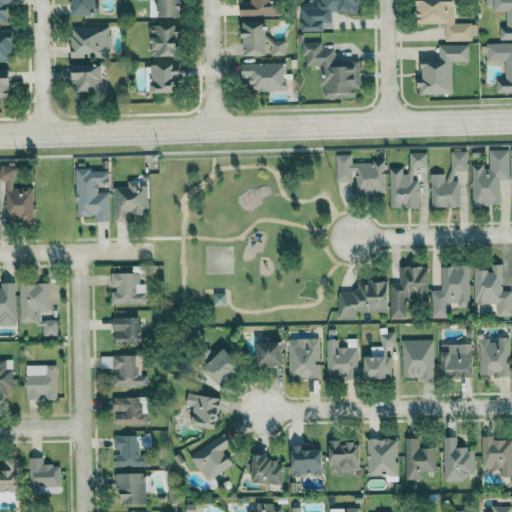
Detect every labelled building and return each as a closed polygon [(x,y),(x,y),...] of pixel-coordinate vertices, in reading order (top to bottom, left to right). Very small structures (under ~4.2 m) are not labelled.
[(0,0),(0,23),(10,23),(9,0),(0,0)] [(70,0),(71,16),(96,16),(95,0),(70,0)] [(157,0),(158,7),(150,7),(150,17),(181,17),(180,0),(157,0)] [(249,0),(250,2),(240,2),(240,16),(282,15),(281,0),(249,0)] [(302,32),(324,31),(324,23),(332,23),(331,13),(359,12),(358,0),(319,0),(320,6),(301,7),(302,32)] [(445,41),(472,41),(471,23),(454,23),(453,0),(416,0),(417,24),(445,23),(445,41)] [(511,0),(493,0),(494,12),(506,11),(507,27),(500,27),(500,40),(511,39),(511,0)] [(286,40),(266,40),(265,22),(243,22),(244,56),(268,56),(268,55),(286,55),(286,40)] [(151,57),(178,56),(177,24),(150,25),(151,57)] [(72,58),(84,58),(84,57),(110,56),(110,26),(71,27),(72,58)] [(0,61),(11,61),(11,30),(0,30),(0,61)] [(360,61),(334,62),(334,49),(322,50),(322,42),(302,43),(303,56),(306,56),(306,66),(320,66),(320,87),(324,87),(324,98),(356,98),(356,89),(361,89),(360,61)] [(511,43),(487,44),(487,61),(505,61),(506,79),(497,80),(497,93),(511,92),(511,43)] [(452,94),(452,58),(422,58),(422,78),(419,78),(419,94),(452,94)] [(242,64),(242,78),(251,77),(251,91),(286,91),(286,63),(242,64)] [(175,93),(174,77),(181,77),(180,64),(151,65),(151,93),(175,93)] [(101,65),(73,66),(74,93),(102,92),(101,65)] [(0,97),(10,97),(9,70),(0,70),(0,97)] [(471,164),(472,205),(500,204),(500,180),(510,179),(509,149),(488,149),(488,163),(471,164)] [(431,206),(459,206),(459,196),(466,196),(466,181),(463,181),(463,172),(467,172),(467,151),(449,151),(449,173),(431,173),(431,206)] [(427,152),(409,152),(410,167),(428,167),(427,152)] [(337,181),(355,181),(355,192),(385,192),(385,162),(352,162),(352,154),(337,154),(337,181)] [(33,187),(14,187),(14,165),(0,165),(0,191),(0,211),(10,211),(10,222),(33,222),(33,187)] [(390,207),(419,206),(418,180),(412,180),(412,173),(403,173),(403,167),(389,168),(390,207)] [(110,191),(99,191),(99,183),(109,183),(109,169),(76,169),(76,215),(95,215),(95,220),(110,220),(110,191)] [(113,187),(114,221),(129,220),(129,212),(148,212),(148,182),(128,182),(128,186),(113,187)] [(511,298),(511,290),(503,290),(502,263),(492,263),(492,268),(473,269),(474,303),(497,303),(497,316),(511,315),(511,298)] [(390,283),(391,317),(407,317),(406,300),(428,300),(428,265),(400,266),(401,283),(390,283)] [(431,318),(448,318),(448,305),(469,304),(469,265),(441,265),(442,289),(431,289),(431,318)] [(111,272),(111,289),(111,303),(146,303),(146,292),(139,292),(138,272),(111,272)] [(388,312),(388,281),(359,281),(359,290),(339,290),(338,318),(357,318),(357,311),(388,312)] [(19,282),(20,323),(43,323),(43,335),(57,335),(57,319),(41,319),(41,312),(49,311),(49,282),(19,282)] [(214,304),(226,304),(226,293),(214,293),(214,304)] [(113,317),(113,344),(141,343),(140,316),(113,317)] [(395,345),(395,333),(381,333),(381,346),(371,346),(371,356),(365,356),(365,377),(391,377),(391,345),(395,345)] [(508,336),(498,337),(498,338),(479,339),(480,374),(509,373),(508,336)] [(320,376),(320,338),(288,338),(289,377),(320,376)] [(327,339),(327,376),(358,375),(357,338),(347,338),(347,347),(339,347),(338,339),(327,339)] [(402,340),(402,378),(434,377),(434,339),(402,340)] [(258,366),(283,365),(283,341),(257,342),(258,366)] [(442,376),(473,375),(472,343),(441,344),(442,376)] [(240,367),(225,348),(203,365),(218,384),(240,367)] [(141,375),(140,354),(112,355),(112,371),(113,386),(147,385),(147,375),(141,375)] [(0,359),(0,389),(13,389),(12,359),(0,359)] [(26,365),(27,399),(42,399),(43,399),(57,399),(56,364),(26,365)] [(186,405),(193,406),(191,425),(217,428),(221,397),(187,393),(186,405)] [(146,424),(146,397),(113,397),(114,411),(116,411),(116,424),(146,424)] [(233,465),(224,449),(230,445),(224,434),(190,455),(206,481),(233,465)] [(114,466),(148,466),(148,455),(138,455),(137,435),(114,435),(114,451),(114,466)] [(482,435),(481,467),(501,468),(501,474),(511,474),(511,473),(511,439),(494,439),(494,436),(482,435)] [(475,473),(474,447),(456,448),(456,436),(444,436),(444,481),(466,480),(466,473),(475,473)] [(436,447),(419,447),(419,437),(405,437),(406,479),(423,478),(423,471),(436,471),(436,447)] [(329,474),(360,473),(360,441),(341,441),(341,439),(329,440),(329,474)] [(323,449),(301,448),(301,449),(291,449),(291,474),(322,475),(323,449)] [(252,482),(282,484),(283,458),(253,456),(252,482)] [(19,489),(18,457),(4,457),(4,471),(0,471),(0,499),(14,499),(14,489),(19,489)] [(61,492),(61,464),(43,464),(43,457),(30,457),(30,493),(61,492)] [(144,472),(114,472),(115,487),(120,487),(120,503),(145,503),(144,472)] [(197,511),(197,503),(186,503),(186,511),(197,511)]
